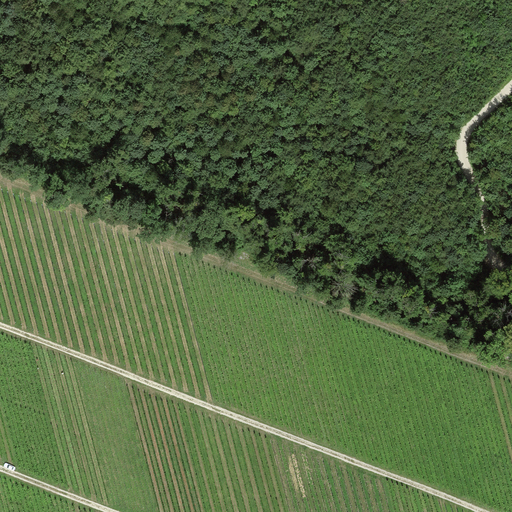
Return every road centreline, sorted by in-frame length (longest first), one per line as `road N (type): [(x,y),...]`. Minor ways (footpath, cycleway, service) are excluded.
road 1 (track): [(0,178),(511,367)]
road 2 (track): [(478,511),(0,326)]
road 3 (track): [(458,152),(393,131),(242,122),(76,67),(0,25)]
road 4 (track): [(511,272),(493,263),(480,197),(458,152),(465,128),(511,83)]
